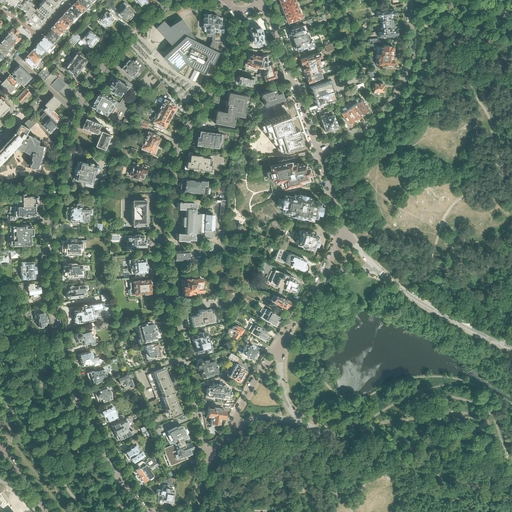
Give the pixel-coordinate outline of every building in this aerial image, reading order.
[(21,9),(27,0),(19,0),(16,5),(19,8),(20,7),(21,8),(20,9),(21,9)] [(24,14),(32,4),(33,3),(33,2),(31,0),(27,0),(21,9),(23,10),(22,11),(22,12),(24,14)] [(49,13),(54,7),(47,0),(40,0),(41,1),(39,5),(40,6),(49,13)] [(90,4),(85,0),(78,0),(77,1),(90,13),(86,8),(90,4)] [(133,14),(127,8),(126,7),(128,5),(124,2),(123,4),(122,4),(119,6),(120,7),(119,8),(121,10),(119,13),(117,11),(118,11),(112,5),(114,2),(111,0),(109,0),(106,3),(121,18),(122,17),(126,21),(127,20),(130,17),(133,14)] [(280,8),(295,3),(293,0),(278,0),(280,3),(279,4),(280,8)] [(90,13),(77,1),(73,5),(81,13),(84,10),(89,14),(90,13)] [(297,10),(295,3),(280,8),(281,8),(284,15),(283,15),(297,10)] [(28,21),(33,12),(36,7),(34,6),(34,5),(32,4),(24,14),(24,15),(26,16),(25,17),(25,19),(28,21)] [(76,17),(81,13),(73,5),(69,9),(76,17)] [(38,17),(42,20),(49,13),(40,6),(38,8),(37,7),(37,8),(36,7),(33,12),(38,17)] [(72,21),(76,17),(69,9),(64,14),(71,21),(72,21)] [(301,18),(297,10),(283,15),(285,20),(286,19),(287,23),(291,21),(292,21),(296,20),(296,19),(301,18)] [(32,23),(38,17),(33,12),(28,21),(29,21),(32,23)] [(112,22),(115,19),(111,16),(112,15),(110,13),(109,14),(107,12),(104,15),(105,15),(104,16),(102,15),(98,21),(100,22),(101,24),(101,25),(103,26),(104,27),(105,27),(107,25),(107,26),(107,25),(108,26),(110,26),(112,24),(112,22)] [(71,21),(64,14),(60,19),(69,27),(68,26),(71,21)] [(210,37),(211,36),(212,36),(212,32),(215,32),(222,32),(222,31),(223,31),(223,27),(222,27),(222,18),(219,18),(218,17),(215,17),(215,16),(210,16),(210,15),(209,15),(209,14),(205,14),(205,15),(204,15),(204,19),(204,20),(204,21),(203,21),(202,22),(202,24),(203,25),(204,25),(204,26),(204,31),(207,32),(206,36),(207,36),(208,37),(210,37)] [(381,23),(392,22),(392,20),(391,19),(391,18),(392,17),(392,15),(392,14),(379,16),(379,19),(380,20),(379,21),(380,23),(381,23)] [(38,25),(42,20),(38,17),(32,23),(32,24),(34,25),(38,25)] [(67,29),(69,27),(60,19),(55,24),(63,31),(64,31),(67,29)] [(214,50),(215,32),(212,32),(212,36),(212,40),(209,48),(197,42),(194,37),(182,19),(174,22),(174,24),(169,27),(164,21),(163,21),(155,28),(156,29),(171,45),(172,46),(174,48),(163,58),(177,73),(185,65),(205,75),(210,64),(212,65),(213,65),(219,53),(218,53),(214,50)] [(292,37),(307,31),(304,24),(311,21),(310,19),(301,22),(302,25),(291,30),(291,31),(290,32),(289,33),(288,34),(289,36),(290,37),(291,37),(292,37)] [(381,31),(394,30),(393,27),(392,27),(392,26),(392,25),(392,22),(381,23),(380,25),(380,26),(381,27),(380,28),(381,31)] [(59,36),(63,31),(55,24),(51,28),(59,36)] [(9,34),(17,42),(18,42),(20,39),(20,38),(20,37),(20,36),(18,34),(19,33),(18,33),(18,32),(16,30),(15,30),(14,29),(13,30),(9,26),(7,28),(6,27),(4,29),(9,34)] [(263,42),(261,35),(262,35),(261,35),(260,28),(260,27),(259,26),(256,26),(253,27),(250,27),(250,28),(251,33),(250,34),(251,37),(252,37),(252,40),(251,40),(251,41),(251,43),(252,44),(253,43),(253,44),(254,44),(257,43),(258,46),(262,45),(263,45),(263,42),(263,41),(263,42)] [(59,36),(51,28),(44,36),(52,43),(59,36)] [(90,31),(89,30),(81,40),(83,41),(84,40),(89,45),(90,46),(92,46),(92,45),(98,38),(90,31)] [(396,30),(394,30),(381,31),(378,32),(378,36),(379,36),(379,37),(381,37),(382,38),(384,38),(385,37),(389,36),(390,37),(393,37),(394,36),(393,35),(397,34),(396,30)] [(309,38),(307,31),(292,37),(291,37),(294,43),(294,44),(309,38)] [(71,37),(72,38),(77,43),(80,39),(74,33),(71,37)] [(17,42),(9,34),(4,38),(13,47),(16,44),(17,42)] [(54,45),(52,43),(44,36),(42,38),(38,44),(47,53),(54,45)] [(13,47),(4,38),(0,42),(9,52),(13,47)] [(309,38),(294,44),(295,45),(294,46),(293,47),(294,49),(296,50),(297,50),(301,48),(303,49),(305,48),(305,47),(305,46),(306,46),(307,50),(313,48),(312,44),(310,38),(309,38)] [(9,52),(0,42),(0,51),(4,56),(9,52)] [(334,50),(332,43),(325,46),(327,52),(334,50)] [(47,53),(38,44),(34,48),(42,56),(43,55),(45,56),(47,53)] [(376,54),(394,54),(394,50),(393,50),(393,47),(389,47),(389,45),(383,45),(382,47),(379,46),(379,47),(376,47),(376,54)] [(40,58),(42,56),(34,48),(32,51),(40,58)] [(40,58),(32,51),(27,56),(36,64),(40,67),(41,68),(43,66),(42,65),(40,63),(39,62),(41,59),(40,58)] [(302,68),(318,63),(316,57),(321,55),(323,55),(322,51),(319,52),(312,54),(312,53),(308,55),(299,59),(300,63),(302,68)] [(73,58),(84,66),(87,63),(86,63),(87,62),(87,61),(85,59),(86,58),(81,54),(80,56),(77,53),(73,58)] [(264,61),(266,60),(265,57),(268,56),(268,54),(265,55),(261,56),(261,57),(251,54),(251,56),(248,55),(247,58),(245,64),(248,64),(248,67),(248,68),(255,69),(256,69),(259,70),(259,67),(260,67),(262,67),(262,70),(261,70),(260,74),(258,73),(258,75),(256,74),(255,78),(264,80),(262,75),(265,64),(264,61)] [(394,54),(376,54),(375,64),(386,64),(386,65),(390,66),(391,65),(391,64),(392,64),(392,59),(393,59),(394,58),(394,54)] [(32,69),(36,64),(27,56),(24,59),(23,61),(32,69)] [(82,69),(84,66),(73,58),(69,63),(80,71),(81,69),(82,69)] [(142,72),(146,67),(140,63),(140,62),(137,58),(136,60),(133,63),(129,60),(127,62),(123,67),(121,69),(134,79),(135,80),(141,72),(142,72)] [(262,75),(264,80),(267,79),(268,81),(274,79),(274,76),(275,76),(273,72),(274,71),(272,67),(272,66),(271,67),(269,59),(266,60),(264,61),(265,64),(262,75)] [(304,75),(320,70),(320,69),(322,69),(325,67),(325,66),(324,65),(325,65),(324,61),(320,62),(318,63),(302,68),(303,71),(304,74),(304,75)] [(78,75),(80,72),(80,71),(69,63),(65,69),(69,71),(68,73),(73,76),(74,75),(76,76),(75,76),(76,76),(77,75),(78,74),(78,75)] [(23,87),(24,86),(32,77),(19,65),(12,73),(15,76),(14,78),(18,82),(23,87)] [(45,80),(49,75),(43,69),(38,74),(45,80)] [(323,77),(320,70),(304,75),(305,79),(306,79),(308,82),(312,81),(318,79),(318,78),(321,77),(323,77)] [(49,75),(45,80),(44,80),(58,93),(65,85),(58,78),(57,77),(52,72),(49,75)] [(9,75),(6,79),(15,87),(17,89),(20,85),(16,82),(16,81),(9,75)] [(250,87),(252,80),(238,75),(237,78),(236,79),(235,81),(236,82),(238,83),(250,87)] [(133,85),(129,82),(122,77),(120,81),(132,88),(133,85)] [(10,93),(15,87),(6,79),(2,83),(1,84),(2,86),(10,93)] [(121,101),(128,106),(132,100),(124,95),(126,91),(128,93),(130,89),(128,88),(129,88),(119,81),(117,80),(115,79),(112,83),(111,83),(109,83),(108,85),(108,87),(109,87),(111,89),(110,91),(112,92),(116,95),(120,97),(122,99),(121,101)] [(336,99),(332,89),(329,80),(309,87),(312,97),(310,97),(311,100),(313,100),(316,106),(319,105),(320,107),(334,103),(335,106),(337,105),(335,99),(336,99)] [(166,88),(163,85),(161,83),(160,82),(157,86),(158,86),(157,88),(156,88),(156,89),(157,90),(161,90),(163,91),(166,88)] [(366,88),(364,83),(349,87),(351,93),(366,88)] [(382,92),(383,87),(382,87),(382,84),(380,84),(380,83),(379,83),(379,84),(373,83),(373,88),(372,88),(372,89),(372,91),(373,91),(373,93),(376,94),(377,91),(382,92)] [(24,86),(23,87),(24,89),(16,98),(22,104),(28,97),(29,98),(33,95),(29,91),(29,90),(27,89),(26,88),(24,86)] [(283,99),(280,92),(276,93),(274,88),(260,93),(264,105),(283,99)] [(243,116),(246,103),(247,95),(229,92),(227,91),(226,101),(225,101),(225,103),(225,104),(226,104),(225,110),(225,111),(215,110),(214,119),(213,119),(213,121),(213,122),(217,123),(232,126),(234,114),(243,116)] [(124,113),(128,106),(121,101),(119,103),(115,100),(114,101),(111,99),(112,98),(104,94),(101,93),(101,92),(100,92),(100,93),(98,96),(97,96),(94,102),(93,103),(94,103),(92,107),(92,108),(96,110),(103,114),(103,113),(107,116),(109,112),(110,112),(111,111),(113,112),(115,108),(124,113)] [(0,115),(1,115),(2,116),(2,115),(3,116),(9,109),(9,108),(8,108),(9,107),(4,102),(4,101),(4,99),(4,98),(3,97),(2,97),(0,97),(0,96),(0,115)] [(60,119),(51,111),(59,102),(53,96),(42,108),(47,113),(42,118),(42,117),(41,119),(44,121),(42,124),(43,125),(42,126),(50,133),(53,130),(57,125),(58,125),(58,124),(57,124),(58,124),(60,122),(60,121),(60,119)] [(356,102),(363,113),(368,109),(368,108),(366,105),(364,105),(363,103),(363,101),(362,99),(360,99),(360,100),(359,99),(358,100),(356,97),(354,99),(356,102)] [(161,107),(173,114),(174,113),(174,112),(174,111),(176,107),(174,106),(174,105),(163,99),(161,98),(159,98),(158,99),(158,100),(159,101),(163,104),(161,107)] [(363,113),(356,102),(353,104),(351,101),(348,103),(357,116),(358,115),(359,117),(359,116),(360,117),(361,116),(361,114),(363,113)] [(357,116),(348,103),(343,107),(344,108),(353,120),(356,118),(357,119),(358,118),(357,116)] [(172,115),(173,114),(161,107),(159,112),(157,111),(157,112),(151,108),(151,109),(150,111),(169,121),(170,119),(171,118),(172,117),(172,116),(172,115)] [(337,129),(331,110),(330,110),(329,107),(323,109),(324,112),(325,115),(320,117),(325,132),(330,130),(330,131),(337,129)] [(349,123),(353,120),(344,108),(343,107),(341,109),(342,111),(341,111),(342,112),(341,113),(341,114),(343,116),(344,117),(346,119),(345,120),(347,123),(349,123)] [(277,118),(262,123),(265,131),(268,130),(270,137),(273,136),(276,144),(279,153),(283,152),(285,156),(289,156),(290,156),(308,151),(293,108),(282,112),(281,108),(274,111),(277,118)] [(169,121),(150,111),(148,109),(147,111),(155,116),(152,122),(156,124),(156,125),(158,126),(159,125),(159,126),(160,125),(165,128),(166,127),(167,127),(167,126),(167,125),(167,124),(168,124),(169,122),(168,122),(169,121)] [(41,160),(42,155),(44,156),(45,151),(45,148),(45,147),(46,147),(45,147),(45,146),(38,145),(39,141),(29,135),(26,141),(24,139),(29,129),(37,122),(32,116),(23,125),(20,124),(15,134),(14,133),(14,134),(5,126),(3,128),(13,136),(10,139),(8,138),(5,141),(6,143),(0,149),(0,164),(12,153),(11,152),(15,148),(19,148),(20,147),(24,150),(24,151),(32,155),(31,156),(32,157),(31,160),(33,160),(32,163),(31,163),(30,164),(30,165),(30,166),(30,167),(31,168),(31,169),(32,169),(34,169),(34,168),(39,169),(40,169),(41,165),(42,165),(43,161),(41,160)] [(127,127),(131,122),(125,118),(121,124),(127,127)] [(90,132),(94,122),(86,119),(82,129),(86,130),(89,131),(90,132)] [(94,122),(90,132),(91,132),(97,134),(99,130),(101,125),(94,122)] [(98,139),(109,142),(112,135),(99,130),(97,134),(100,135),(99,138),(98,139)] [(144,140),(157,146),(157,145),(158,145),(158,144),(159,144),(159,143),(158,143),(160,139),(158,138),(158,137),(146,131),(144,135),(146,136),(144,140)] [(197,145),(210,147),(211,139),(208,139),(209,133),(201,132),(200,138),(198,137),(198,139),(196,140),(196,142),(197,144),(197,145)] [(225,135),(209,133),(208,139),(211,139),(210,147),(218,148),(219,143),(224,143),(225,135)] [(155,150),(157,146),(144,140),(138,137),(137,139),(142,141),(140,148),(144,150),(145,151),(147,151),(148,151),(153,153),(154,152),(154,153),(154,152),(155,152),(155,151),(155,150)] [(106,150),(109,142),(98,139),(98,140),(96,146),(106,150)] [(210,164),(210,158),(200,156),(200,155),(190,154),(189,160),(189,162),(187,161),(186,168),(201,169),(201,170),(211,172),(212,166),(209,165),(209,164),(210,164)] [(94,177),(95,171),(98,172),(99,166),(93,165),(93,163),(92,163),(90,163),(90,161),(87,160),(86,163),(80,162),(78,168),(78,167),(78,168),(80,168),(79,174),(77,174),(76,174),(77,174),(75,180),(76,181),(76,180),(78,181),(84,182),(84,184),(84,185),(85,185),(85,186),(92,187),(94,188),(95,185),(96,185),(97,178),(94,177)] [(145,173),(145,171),(147,172),(147,171),(148,171),(149,167),(148,167),(147,167),(147,166),(144,166),(144,165),(140,164),(139,164),(139,165),(130,163),(129,166),(132,167),(130,175),(133,176),(133,179),(138,180),(138,178),(143,180),(144,178),(145,178),(146,174),(146,173),(145,173)] [(306,175),(309,175),(307,167),(305,167),(304,163),(295,165),(295,163),(289,164),(289,163),(284,164),(284,163),(269,166),(270,170),(268,171),(269,179),(272,178),(273,182),(282,180),(283,187),(299,184),(299,182),(307,180),(306,175)] [(209,188),(209,186),(210,186),(210,184),(211,184),(211,183),(211,182),(211,181),(201,180),(201,181),(186,179),(183,179),(181,180),(181,183),(181,186),(180,189),(180,190),(181,191),(209,194),(210,194),(211,189),(210,188),(209,188)] [(18,196),(13,198),(14,200),(17,200),(17,199),(18,199),(18,206),(18,207),(33,207),(35,207),(35,206),(36,205),(36,203),(36,202),(35,201),(34,201),(34,199),(35,199),(36,198),(36,196),(35,195),(31,195),(31,196),(30,196),(26,196),(25,194),(18,196)] [(319,214),(320,206),(318,205),(319,201),(310,200),(310,197),(305,196),(305,195),(299,194),(299,195),(294,194),(294,197),(285,195),(284,199),(281,199),(280,207),(283,207),(282,212),(291,213),(290,216),(296,217),(296,215),(301,216),(301,217),(306,218),(307,216),(315,218),(316,213),(319,214)] [(131,210),(139,210),(145,210),(145,207),(145,205),(145,201),(131,201),(131,207),(131,210)] [(92,209),(90,209),(87,209),(87,208),(86,208),(86,204),(71,203),(70,203),(70,204),(71,204),(70,206),(70,207),(70,208),(67,208),(67,211),(67,212),(66,216),(67,216),(67,220),(69,220),(69,221),(72,221),(72,224),(77,224),(77,221),(81,221),(81,225),(86,225),(86,222),(87,217),(90,218),(92,218),(92,209)] [(213,235),(213,215),(203,214),(204,214),(192,213),(192,207),(193,207),(194,204),(178,203),(177,203),(177,209),(184,209),(184,218),(182,217),(181,217),(182,217),(181,217),(181,226),(183,226),(183,234),(176,234),(175,240),(186,241),(186,239),(192,239),(192,236),(191,236),(191,232),(204,232),(204,235),(206,238),(210,238),(213,235)] [(9,215),(7,215),(7,220),(9,220),(9,221),(16,220),(16,216),(23,216),(24,218),(27,218),(28,216),(34,216),(35,215),(35,212),(33,211),(33,207),(18,207),(18,206),(9,207),(9,210),(9,215)] [(145,226),(145,220),(145,217),(139,217),(131,217),(131,220),(131,226),(145,226)] [(20,227),(12,227),(12,236),(29,236),(31,236),(32,236),(31,231),(33,230),(33,227),(31,226),(26,226),(24,225),(22,225),(20,227)] [(313,244),(314,239),(316,239),(317,235),(316,235),(316,234),(313,233),(311,232),(311,231),(306,229),(306,231),(301,229),(300,230),(299,229),(298,233),(295,233),(294,238),(296,238),(295,242),(296,243),(296,244),(300,245),(301,245),(301,247),(306,248),(306,247),(311,249),(312,248),(313,248),(314,244),(313,244)] [(133,235),(133,236),(126,236),(126,251),(138,251),(138,247),(144,247),(144,240),(142,240),(142,236),(138,236),(138,235),(133,235)] [(29,236),(12,236),(12,246),(29,246),(30,246),(31,244),(31,243),(31,241),(30,241),(29,241),(29,236)] [(80,249),(80,241),(75,241),(75,239),(66,239),(66,241),(61,241),(61,249),(64,249),(64,256),(68,256),(68,257),(74,257),(74,256),(78,256),(78,249),(80,249)] [(304,262),(304,261),(305,260),(291,254),(290,254),(287,253),(287,252),(279,248),(274,259),(283,263),(283,262),(293,266),(301,269),(303,269),(304,267),(303,265),(303,264),(304,262)] [(187,260),(186,251),(174,252),(174,260),(187,260)] [(147,272),(146,267),(145,267),(144,264),(146,264),(146,259),(144,259),(143,259),(129,260),(129,265),(130,265),(131,273),(134,273),(134,277),(131,277),(132,280),(138,279),(138,277),(141,277),(143,277),(143,273),(145,273),(145,272),(147,272)] [(264,270),(266,262),(267,261),(260,259),(257,269),(258,269),(256,276),(261,278),(263,270),(264,270)] [(35,273),(34,267),(32,267),(32,262),(23,263),(23,262),(20,262),(20,266),(18,266),(19,275),(20,275),(20,280),(33,279),(33,274),(35,273)] [(80,276),(80,271),(81,271),(81,265),(76,265),(75,264),(67,264),(68,266),(63,266),(63,272),(64,272),(65,277),(67,277),(67,278),(67,279),(78,278),(78,276),(80,276)] [(296,282),(295,280),(293,279),(292,277),(291,277),(288,275),(288,276),(283,274),(275,270),(270,283),(287,290),(288,289),(290,289),(293,290),(295,290),(296,287),(295,285),(296,282)] [(200,292),(200,286),(203,286),(202,278),(181,279),(182,295),(183,295),(184,295),(185,295),(186,295),(187,294),(188,294),(191,294),(191,292),(196,292),(197,292),(198,292),(199,292),(200,292)] [(149,291),(148,286),(149,285),(150,285),(150,282),(149,281),(148,281),(148,280),(139,281),(139,280),(138,280),(138,281),(133,281),(133,280),(130,280),(130,281),(130,288),(129,288),(130,295),(134,295),(135,296),(138,296),(139,294),(143,294),(145,295),(147,295),(148,294),(149,294),(149,291)] [(38,296),(37,293),(39,293),(38,288),(38,286),(39,285),(39,282),(16,285),(16,289),(25,287),(25,289),(28,288),(29,294),(30,294),(31,297),(30,297),(29,298),(30,299),(31,300),(32,300),(33,300),(36,300),(37,299),(39,299),(39,298),(39,297),(38,296)] [(90,295),(89,291),(88,291),(87,285),(82,286),(69,287),(68,288),(68,293),(69,298),(74,298),(80,297),(85,296),(90,295)] [(284,309),(288,302),(283,299),(273,295),(268,304),(279,311),(281,308),(284,309)] [(92,314),(91,313),(92,313),(92,310),(94,309),(100,308),(101,307),(100,304),(99,303),(84,306),(84,305),(82,305),(82,307),(81,307),(80,307),(78,308),(78,310),(73,311),(74,317),(73,318),(74,322),(76,323),(78,323),(93,320),(95,319),(96,318),(95,315),(94,314),(92,314)] [(46,322),(45,316),(45,315),(44,316),(43,316),(43,312),(42,312),(42,308),(33,310),(36,323),(37,323),(38,327),(39,328),(41,327),(42,326),(42,325),(43,326),(45,326),(46,325),(46,323),(46,322)] [(216,320),(213,309),(208,310),(207,310),(203,310),(202,309),(197,310),(197,311),(197,313),(195,313),(195,314),(194,314),(193,313),(191,314),(190,315),(190,316),(189,316),(186,317),(187,321),(188,327),(197,325),(202,324),(212,322),(212,321),(216,320)] [(278,318),(277,317),(268,311),(265,309),(265,310),(264,311),(263,313),(264,313),(261,318),(263,319),(263,320),(269,323),(273,325),(273,326),(276,321),(275,320),(276,319),(277,319),(278,318)] [(266,333),(258,327),(260,324),(250,318),(248,321),(252,324),(247,331),(262,341),(263,341),(265,337),(266,336),(265,336),(264,335),(265,334),(266,333)] [(137,335),(156,330),(155,327),(155,325),(152,326),(152,325),(152,326),(152,325),(151,322),(136,326),(138,331),(136,332),(137,335)] [(236,340),(242,330),(235,325),(234,327),(233,326),(232,327),(231,329),(228,328),(226,333),(232,337),(231,337),(236,340)] [(196,344),(208,340),(206,332),(207,331),(206,327),(200,328),(202,333),(201,333),(201,332),(197,333),(198,334),(191,336),(192,341),(193,341),(194,345),(196,344)] [(92,338),(92,336),(94,333),(93,330),(91,329),(90,329),(77,332),(74,333),(73,335),(74,338),(76,339),(77,342),(80,342),(80,345),(88,343),(88,344),(90,344),(96,342),(95,337),(92,338)] [(156,330),(137,335),(138,338),(137,339),(138,344),(155,340),(155,339),(154,337),(154,336),(155,336),(157,335),(156,330)] [(257,348),(249,343),(250,341),(257,346),(260,342),(249,335),(245,340),(244,343),(243,343),(240,348),(238,352),(240,353),(241,354),(242,355),(243,355),(247,358),(248,359),(249,360),(250,360),(251,360),(254,356),(254,355),(256,357),(258,353),(256,352),(256,351),(255,350),(257,348)] [(208,340),(196,344),(197,348),(195,349),(196,353),(203,351),(203,353),(207,352),(206,350),(210,349),(208,340)] [(160,350),(159,346),(158,346),(157,346),(157,345),(156,343),(156,342),(150,343),(150,344),(144,346),(145,350),(146,350),(147,353),(144,354),(145,359),(147,360),(153,359),(161,357),(161,356),(161,355),(161,352),(159,351),(160,350)] [(99,361),(99,359),(98,359),(97,357),(96,357),(91,358),(91,356),(89,357),(88,352),(78,355),(81,366),(85,365),(85,366),(86,365),(90,364),(92,363),(93,366),(102,363),(101,360),(99,361)] [(234,362),(237,357),(230,353),(227,358),(234,362)] [(216,373),(214,366),(211,358),(205,360),(204,360),(201,361),(200,358),(196,360),(196,363),(195,363),(196,364),(194,365),(196,368),(197,368),(198,372),(199,371),(200,373),(201,377),(203,377),(203,378),(207,377),(206,376),(216,373)] [(238,382),(244,371),(242,370),(243,368),(236,364),(235,366),(234,366),(230,371),(232,372),(229,377),(238,382)] [(155,379),(165,374),(163,368),(153,372),(154,375),(154,376),(155,378),(155,379)] [(107,378),(104,369),(96,372),(95,371),(94,371),(92,372),(92,371),(86,374),(90,384),(93,383),(94,384),(96,383),(97,382),(107,378)] [(134,385),(131,379),(128,380),(128,378),(129,378),(129,379),(134,377),(132,373),(128,375),(128,376),(127,377),(126,374),(117,377),(119,384),(120,384),(122,386),(123,386),(124,387),(128,386),(129,387),(134,385)] [(169,385),(165,374),(155,379),(156,381),(157,384),(158,386),(159,387),(159,389),(169,385)] [(219,382),(217,398),(222,399),(223,398),(228,399),(228,396),(229,392),(228,391),(229,389),(224,388),(224,386),(224,385),(223,385),(223,383),(224,383),(226,380),(224,379),(221,377),(220,377),(219,382)] [(211,397),(217,398),(219,384),(216,384),(213,383),(212,386),(209,386),(209,389),(206,389),(206,393),(205,396),(211,397)] [(111,394),(109,389),(111,389),(110,385),(104,387),(101,388),(101,386),(99,387),(99,388),(97,389),(97,390),(96,390),(94,393),(97,401),(100,402),(102,401),(102,402),(106,401),(107,401),(107,400),(110,399),(110,398),(112,398),(113,397),(113,396),(112,395),(112,394),(111,394)] [(160,390),(161,393),(162,396),(171,393),(172,393),(173,392),(169,385),(159,389),(160,390)] [(175,401),(171,393),(162,396),(162,397),(165,405),(175,401)] [(177,407),(175,401),(165,405),(166,409),(165,409),(166,412),(177,407)] [(222,419),(223,411),(223,409),(221,408),(222,403),(211,402),(210,407),(208,407),(208,409),(207,409),(206,416),(210,417),(210,422),(210,424),(208,424),(207,424),(220,426),(220,425),(219,425),(219,426),(217,425),(217,423),(218,423),(218,418),(222,419)] [(117,420),(123,417),(122,415),(118,416),(115,410),(114,410),(111,404),(107,406),(106,405),(101,408),(102,411),(101,412),(99,413),(101,417),(103,416),(104,415),(107,421),(116,417),(117,420)] [(180,413),(177,407),(166,412),(167,415),(169,414),(170,418),(180,413)] [(123,417),(117,420),(118,423),(113,426),(114,430),(113,430),(115,436),(117,440),(122,437),(133,432),(132,430),(129,431),(128,430),(127,431),(126,429),(128,428),(126,424),(127,424),(128,425),(130,424),(131,423),(129,419),(128,418),(126,419),(125,420),(125,421),(123,417)] [(192,446),(191,444),(190,444),(189,444),(189,443),(185,445),(184,443),(185,443),(184,441),(183,442),(182,440),(187,438),(181,426),(176,429),(176,427),(167,431),(171,440),(172,440),(170,441),(171,442),(169,443),(169,445),(163,448),(164,449),(171,465),(186,458),(185,455),(192,453),(190,448),(191,448),(190,447),(191,447),(192,446)] [(137,453),(133,446),(133,447),(132,446),(131,446),(135,443),(133,440),(128,443),(130,447),(130,448),(129,449),(130,450),(125,453),(129,459),(129,458),(131,462),(135,460),(142,456),(141,455),(143,454),(143,453),(142,451),(141,451),(137,453)] [(148,469),(157,463),(153,455),(141,461),(136,464),(138,467),(132,471),(134,475),(134,476),(137,480),(138,480),(140,483),(146,478),(146,479),(149,479),(151,478),(151,475),(148,470),(148,469)] [(171,501),(174,487),(171,486),(172,483),(171,482),(172,482),(170,478),(163,481),(165,485),(162,486),(158,487),(159,488),(158,489),(156,489),(155,494),(158,495),(157,500),(158,500),(157,501),(158,503),(160,503),(161,502),(161,501),(168,503),(170,505),(172,503),(171,501)]
